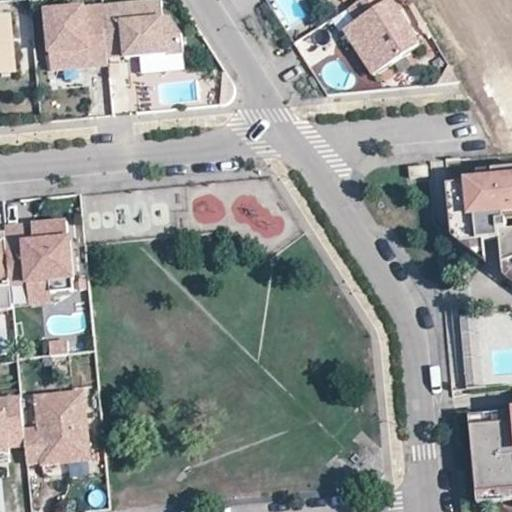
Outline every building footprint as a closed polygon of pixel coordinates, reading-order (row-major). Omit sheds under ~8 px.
[(390,0),(364,0),(349,10),(357,22),(344,30),(374,76),(420,46),(390,0)] [(184,54),(182,36),(171,19),(164,19),(162,2),(103,7),(108,59),(125,58),(125,60),(184,54)] [(108,59),(103,7),(46,12),(52,72),(109,67),(108,59)] [(0,66),(15,65),(10,17),(0,17),(0,66)] [(0,76),(16,75),(15,65),(0,66),(0,76)] [(439,86),(459,84),(449,67),(439,86)] [(428,166),(409,168),(410,179),(429,177),(428,166)] [(511,168),(491,170),(492,181),(446,186),(451,238),(511,283),(511,168)] [(492,181),(491,170),(445,175),(446,186),(492,181)] [(24,226),(5,228),(6,233),(11,286),(28,285),(50,283),(51,294),(52,294),(74,291),(73,281),(75,280),(71,240),(69,240),(67,222),(32,226),(34,244),(25,244),(24,226)] [(11,286),(6,233),(0,233),(0,294),(11,294),(11,286)] [(28,285),(30,306),(53,304),(52,294),(51,294),(50,283),(28,285)] [(0,311),(13,310),(11,294),(0,294),(0,311)] [(461,316),(464,382),(483,381),(480,315),(461,316)] [(50,343),(51,357),(69,356),(68,342),(50,343)] [(92,463),(85,393),(36,398),(39,430),(24,431),(26,447),(28,466),(42,465),(43,467),(92,463)] [(24,431),(21,401),(0,402),(0,455),(10,455),(9,449),(26,447),(24,431)] [(511,423),(511,413),(470,418),(471,427),(511,423)] [(511,423),(471,427),(477,495),(511,491),(511,423)] [(511,491),(477,495),(478,505),(511,501),(511,491)]
